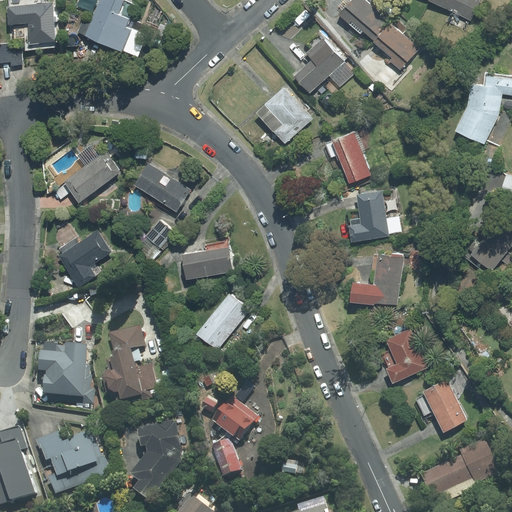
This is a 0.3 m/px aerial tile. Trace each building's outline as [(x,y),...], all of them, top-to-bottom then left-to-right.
[(126,0),(101,0),(93,21),(85,18),(79,32),(126,50),(135,28),(130,26),(133,18),(121,13),(126,0)] [(422,48),(367,0),(354,0),(342,14),(404,69),(422,48)] [(483,0),(431,0),(472,21),(483,0)] [(56,1),(9,5),(11,24),(31,22),(33,43),(60,40),(56,1)] [(359,77),(326,36),(305,53),(312,61),(297,73),(313,92),(331,76),(343,90),(359,77)] [(25,43),(0,43),(0,62),(14,62),(14,65),(25,65),(25,62),(25,43)] [(503,93),(511,94),(511,76),(491,72),(488,86),(474,83),(470,106),(458,129),(488,145),(501,120),(503,93)] [(315,117),(285,86),(258,111),(287,143),(315,117)] [(342,154),(350,183),(373,176),(359,129),(329,138),(335,156),(342,154)] [(151,147),(138,144),(136,156),(149,158),(151,147)] [(63,200),(76,191),(83,201),(103,187),(107,193),(116,186),(112,180),(123,173),(107,151),(68,179),(70,182),(56,191),(63,200)] [(156,154),(136,186),(179,212),(198,180),(156,154)] [(511,175),(506,174),(500,195),(511,198),(511,175)] [(499,191),(478,184),(461,230),(481,238),(499,191)] [(401,215),(387,217),(387,212),(399,210),(396,188),(384,189),(359,192),(362,218),(353,219),(355,237),(364,236),(389,233),(403,232),(401,215)] [(494,269),(511,243),(511,215),(507,212),(476,257),(494,269)] [(177,231),(162,218),(137,247),(152,259),(177,231)] [(114,251),(99,228),(61,254),(75,275),(83,287),(101,275),(94,265),(114,251)] [(207,251),(187,253),(190,277),(234,272),(232,248),(229,248),(229,241),(206,243),(207,251)] [(379,282),(357,281),(356,300),(402,303),(403,283),(405,254),(381,253),(379,282)] [(255,308),(233,290),(199,332),(221,350),(255,308)] [(511,297),(497,309),(511,328),(511,297)] [(415,327),(389,338),(393,349),(384,352),(395,381),(405,377),(431,367),(415,327)] [(132,330),(113,333),(120,371),(109,373),(113,396),(124,394),(126,402),(145,398),(144,395),(159,394),(144,328),(132,330)] [(427,415),(436,410),(447,430),(470,417),(449,378),(426,390),(416,396),(427,415)] [(262,418),(235,396),(215,422),(242,444),(262,418)] [(183,417),(139,430),(146,456),(126,485),(152,502),(190,446),(188,434),(183,417)] [(51,478),(58,495),(113,474),(106,457),(104,458),(93,430),(65,441),(62,432),(38,441),(42,452),(45,451),(50,463),(54,461),(60,474),(51,478)] [(509,468),(495,438),(487,441),(487,440),(462,451),(465,456),(424,476),(435,499),(446,494),(450,502),(481,487),(480,484),(503,473),(502,471),(509,468)] [(234,441),(215,446),(227,492),(246,487),(234,441)] [(215,511),(193,495),(180,511),(215,511)]
